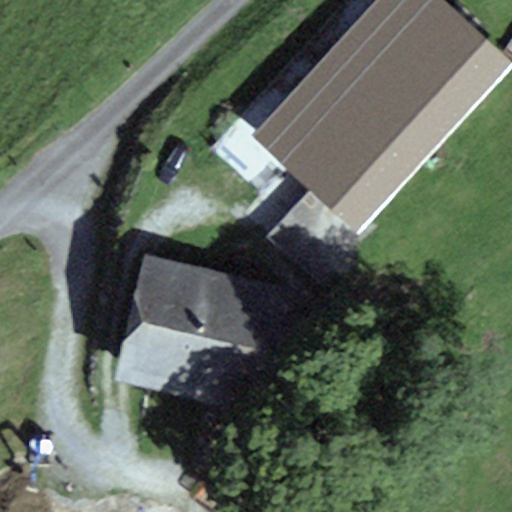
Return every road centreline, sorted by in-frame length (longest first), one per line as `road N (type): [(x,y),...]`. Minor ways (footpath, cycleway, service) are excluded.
road 1 (track): [(152,488),(97,447),(68,375),(58,250),(37,180)]
road 2 (track): [(0,213),(231,0)]
